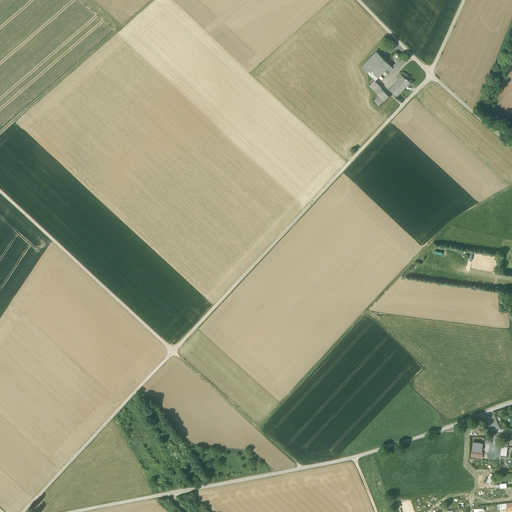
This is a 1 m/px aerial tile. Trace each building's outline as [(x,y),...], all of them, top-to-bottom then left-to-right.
[(389,65),(376,52),(362,67),(375,80),(378,77),(378,76),(386,68),(389,65)] [(402,57),(392,67),(389,65),(386,68),(392,74),(405,61),(402,57)] [(405,79),(400,74),(396,78),(398,80),(390,89),(389,89),(397,96),(405,87),(406,87),(410,82),(406,78),(405,79)] [(380,88),(374,81),(369,86),(376,93),(380,88)] [(388,97),(384,92),(379,96),(373,102),(378,107),(380,104),(384,101),(388,97)] [(473,442),(472,450),(483,452),(484,444),(473,442)] [(482,459),(483,452),(472,450),(471,457),(482,459)] [(495,477),(491,474),(486,481),(490,484),(495,477)]
